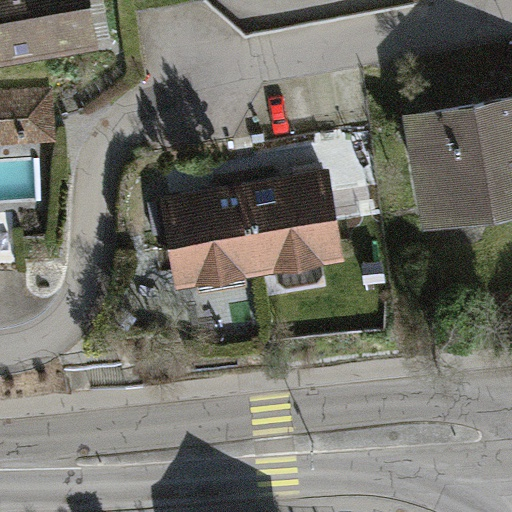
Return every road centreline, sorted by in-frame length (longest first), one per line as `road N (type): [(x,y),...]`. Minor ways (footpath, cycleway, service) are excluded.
road 1 (secondary): [(511,437),(0,464)]
road 2 (residential): [(511,13),(198,61)]
